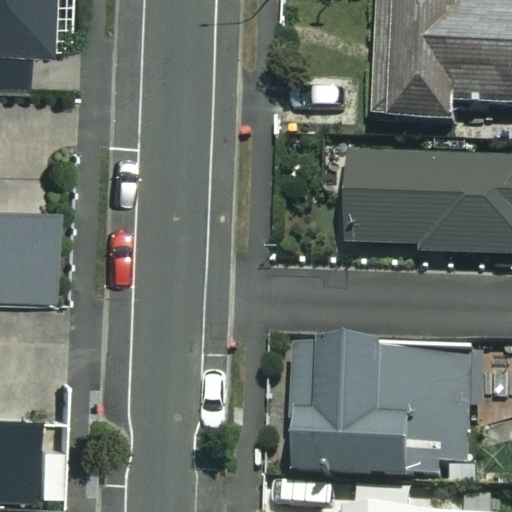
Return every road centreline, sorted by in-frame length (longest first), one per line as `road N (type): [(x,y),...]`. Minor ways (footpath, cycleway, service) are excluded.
road 1 (residential): [(168,298),(511,309)]
road 2 (residential): [(168,298),(179,0)]
road 3 (residential): [(161,511),(168,298)]
